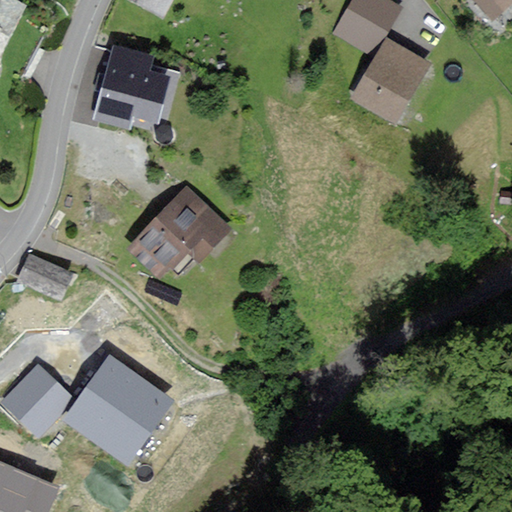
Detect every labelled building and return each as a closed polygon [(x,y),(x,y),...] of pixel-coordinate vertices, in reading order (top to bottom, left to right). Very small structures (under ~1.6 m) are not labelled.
[(0,0),(0,69),(33,7),(20,0),(0,0)] [(169,0),(138,0),(163,13),(169,0)] [(398,6),(387,0),(356,0),(337,32),(370,52),(398,6)] [(511,2),(511,0),(476,0),(492,19),(511,2)] [(427,61),(388,40),(356,94),(395,118),(427,61)] [(151,56),(114,46),(96,118),(128,126),(131,115),(156,121),(167,78),(147,73),(151,56)] [(190,189),(133,243),(162,273),(171,264),(179,273),(227,228),(190,189)] [(75,275),(30,253),(18,278),(63,300),(75,275)] [(171,402),(108,358),(67,416),(130,460),(171,402)] [(71,395),(38,367),(6,403),(39,432),(71,395)] [(45,511),(57,485),(0,461),(0,511),(45,511)]
